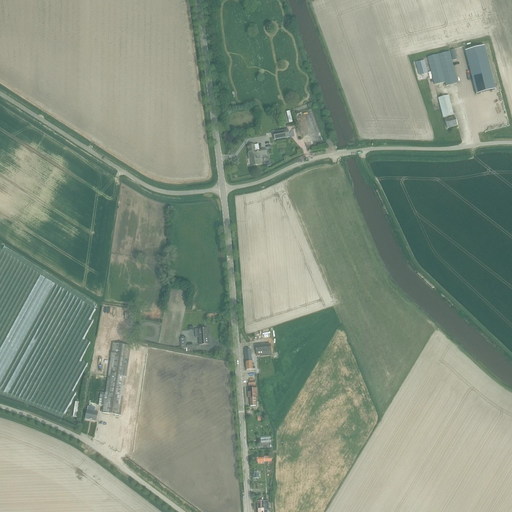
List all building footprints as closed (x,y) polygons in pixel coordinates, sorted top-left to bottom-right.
[(495,90),(484,46),(465,51),(476,95),(495,90)] [(446,86),(457,83),(449,52),(427,57),(434,84),(445,82),(446,86)] [(424,61),(416,63),(419,75),(427,73),(424,61)] [(448,95),(438,98),(443,118),(444,117),(447,128),(458,125),(455,117),(454,118),(448,96),(448,95)] [(274,140),(289,137),(288,130),(273,132),(274,140)] [(249,155),(248,155),(249,159),(252,159),(253,166),(261,165),(260,155),(267,154),(266,150),(259,151),(255,152),(254,145),(247,146),(249,155)] [(208,344),(207,328),(198,329),(199,345),(208,344)] [(113,344),(109,369),(106,393),(101,392),(99,404),(104,405),(103,413),(120,416),(131,346),(113,344)] [(256,356),(271,355),(270,344),(255,346),(256,356)] [(256,370),(255,365),(252,365),(251,352),(245,353),(246,370),(256,370)] [(247,389),(248,396),(248,398),(249,398),(250,406),(255,406),(255,398),(254,388),(247,389)] [(98,412),(93,412),(94,408),(87,406),(85,419),(96,421),(98,412)]
